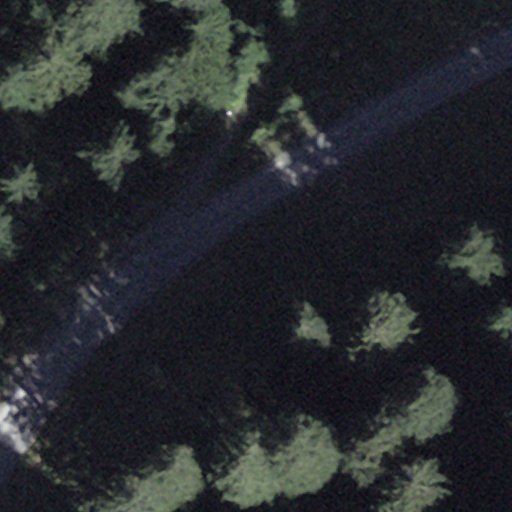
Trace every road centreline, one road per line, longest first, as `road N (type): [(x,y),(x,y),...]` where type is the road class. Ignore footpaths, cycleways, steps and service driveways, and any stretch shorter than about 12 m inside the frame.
road 1 (track): [(511,43),(125,277)]
road 2 (track): [(125,277),(0,439)]
